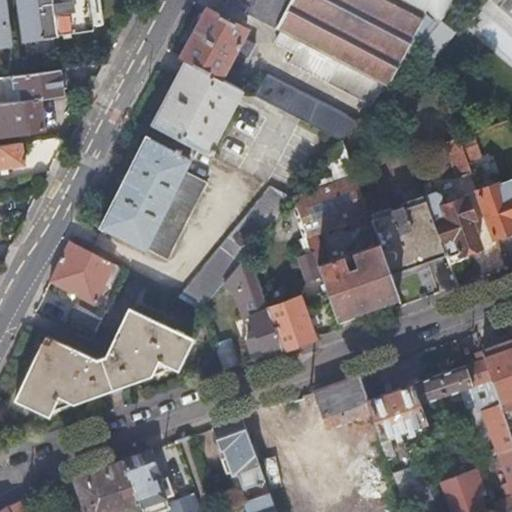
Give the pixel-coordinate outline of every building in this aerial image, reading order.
[(18,0),(24,40),(58,35),(58,33),(92,27),(92,22),(102,21),(98,0),(18,0)] [(224,0),(282,30),(385,84),(423,38),(440,18),(454,1),(455,0),(224,0)] [(0,42),(9,42),(5,13),(1,13),(0,3),(0,42)] [(181,55),(185,57),(220,75),(227,62),(234,49),(245,55),(247,56),(254,42),(241,35),(246,27),(206,7),(205,10),(202,10),(198,18),(199,20),(187,43),(185,43),(181,50),(182,53),(181,55)] [(440,18),(423,38),(430,58),(452,31),(440,18)] [(385,84),(282,30),(276,42),(293,51),(288,61),(369,103),(385,84)] [(234,49),(227,62),(238,68),(245,55),(234,49)] [(185,57),(151,122),(207,151),(208,149),(211,151),(214,145),(211,144),(241,86),(220,75),(185,57)] [(62,93),(59,67),(11,74),(12,79),(17,79),(20,99),(38,97),(62,93)] [(266,72),(255,93),(341,137),(357,118),(266,72)] [(11,74),(4,75),(7,101),(20,99),(17,79),(12,79),(11,74)] [(20,99),(7,101),(0,101),(0,127),(1,133),(42,126),(38,97),(20,99)] [(467,159),(459,136),(457,132),(444,137),(449,150),(448,152),(457,176),(472,171),(467,159)] [(480,155),(472,132),(459,136),(467,159),(480,155)] [(100,224),(167,258),(206,183),(183,171),(189,158),(178,152),(180,149),(175,146),(173,149),(145,135),(100,224)] [(341,138),(293,195),(307,234),(368,212),(341,138)] [(0,166),(24,163),(21,140),(0,142),(0,166)] [(511,176),(478,189),(494,234),(511,227),(511,217),(511,216),(511,176)] [(269,183),(177,297),(199,308),(222,280),(247,250),(293,195),(269,183)] [(432,192),(425,195),(445,252),(449,261),(451,260),(452,262),(459,259),(459,257),(461,256),(460,252),(479,245),(469,218),(472,217),(465,196),(443,204),(440,194),(432,192)] [(445,252),(425,195),(369,215),(378,241),(389,272),(445,252)] [(321,273),(317,263),(307,236),(300,238),(305,252),(297,255),(305,278),(321,273)] [(114,272),(117,265),(69,240),(50,279),(94,301),(111,270),(114,272)] [(398,295),(389,272),(378,241),(347,252),(352,265),(348,266),(343,253),(333,257),(333,255),(330,256),(330,258),(317,263),(321,273),(336,317),(398,295)] [(267,306),(247,250),(222,280),(233,290),(243,315),(248,314),(255,333),(246,337),(250,348),(253,357),(263,354),(281,347),(267,306)] [(299,294),(267,306),(281,347),(314,336),(309,322),(305,312),(299,294)] [(190,336),(111,298),(102,316),(97,325),(115,334),(104,355),(96,358),(45,334),(15,397),(49,412),(59,395),(73,401),(150,372),(157,358),(176,367),(190,336)] [(70,316),(95,329),(97,325),(102,316),(76,304),(70,316)] [(312,309),(305,312),(309,322),(316,319),(312,309)] [(511,339),(483,350),(510,425),(511,424),(511,339)] [(367,398),(371,411),(386,454),(394,451),(390,439),(400,435),(398,430),(427,419),(421,402),(460,388),(467,408),(477,405),(483,410),(511,489),(511,495),(494,503),(495,504),(484,509),(485,511),(509,511),(511,511),(511,431),(510,425),(483,350),(475,353),(477,359),(367,398)] [(358,374),(316,389),(325,415),(358,403),(362,414),(371,411),(367,398),(358,374)] [(241,416),(214,426),(222,446),(224,445),(228,454),(222,457),(228,471),(233,469),(234,470),(238,469),(244,486),(252,483),(263,479),(241,416)] [(323,421),(277,438),(287,470),(334,454),(323,421)] [(339,444),(345,453),(349,450),(343,441),(339,444)] [(158,470),(151,449),(123,459),(140,507),(142,511),(200,511),(194,497),(169,506),(165,495),(174,492),(168,477),(160,480),(156,470),(158,470)] [(86,511),(125,511),(140,507),(123,459),(74,477),(86,511)] [(476,468),(470,470),(477,489),(483,487),(476,468)] [(395,477),(405,506),(433,496),(424,472),(415,475),(414,470),(395,477)] [(475,511),(484,509),(477,489),(470,470),(442,481),(453,511),(475,511)] [(252,483),(256,496),(268,491),(263,479),(252,483)] [(211,486),(220,509),(234,504),(225,481),(211,486)] [(275,511),(268,491),(256,496),(246,499),(250,511),(275,511)] [(6,506),(9,511),(34,511),(25,497),(6,506)]
